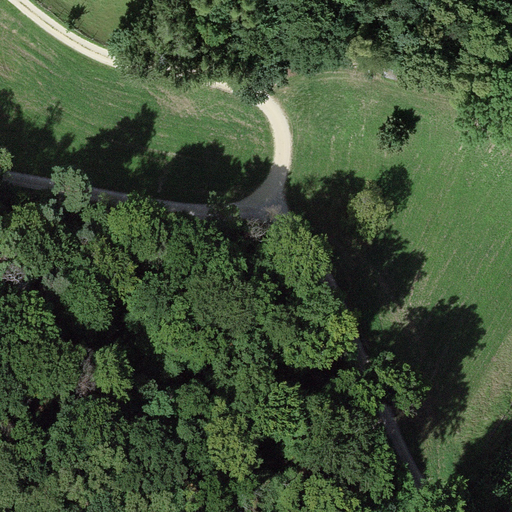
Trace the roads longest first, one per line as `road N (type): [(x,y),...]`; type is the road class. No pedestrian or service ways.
road 1 (track): [(0,179),(219,213),(264,201),(332,296),(432,511)]
road 2 (track): [(264,201),(275,179),(279,132),(252,94),(85,51),(10,0)]
road 3 (track): [(279,132),(356,96),(402,89),(511,121)]
